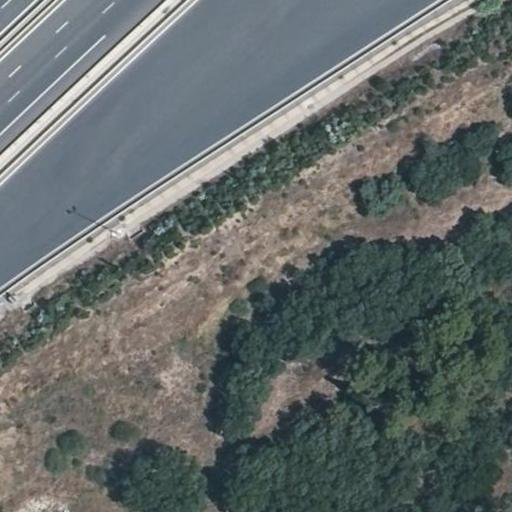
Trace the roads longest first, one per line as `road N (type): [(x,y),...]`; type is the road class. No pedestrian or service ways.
road 1 (motorway): [(0,238),(298,0)]
road 2 (motorway): [(0,95),(103,0)]
